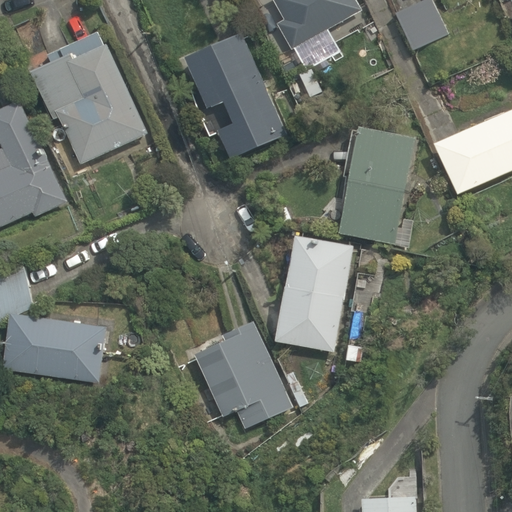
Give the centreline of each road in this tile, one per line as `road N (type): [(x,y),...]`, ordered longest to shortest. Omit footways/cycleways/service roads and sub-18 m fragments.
road 1 (residential): [(118,0),(220,228)]
road 2 (residential): [(511,299),(489,318),(457,404),(462,511)]
